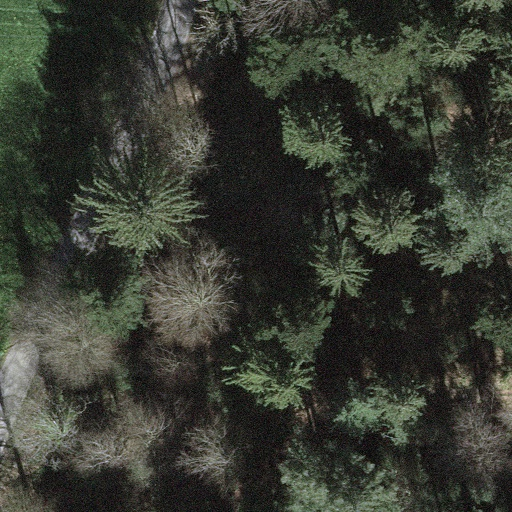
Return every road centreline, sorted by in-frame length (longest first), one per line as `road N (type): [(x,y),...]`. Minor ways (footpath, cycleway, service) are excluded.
road 1 (unclassified): [(178,0),(126,139),(0,416)]
road 2 (track): [(227,511),(303,446),(390,422),(511,415)]
